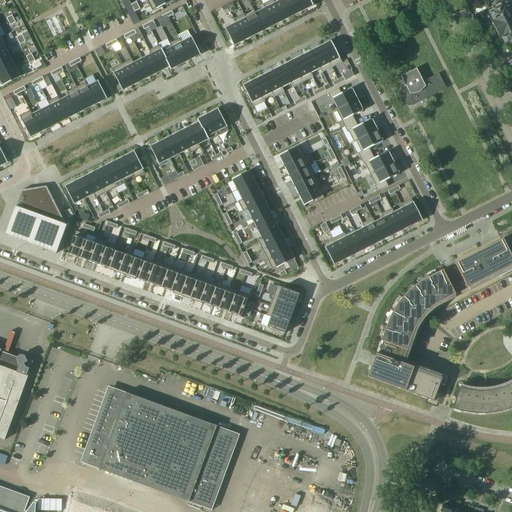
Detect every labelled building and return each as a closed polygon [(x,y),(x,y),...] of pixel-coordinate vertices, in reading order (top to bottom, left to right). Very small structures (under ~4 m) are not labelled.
[(172,0),(148,0),(147,1),(152,11),(173,0),(172,0)] [(270,0),(262,5),(261,5),(264,9),(273,26),(283,21),(274,4),(275,3),(272,0),(270,0)] [(281,0),(275,3),(274,4),(283,21),(293,16),(284,0),(281,0)] [(284,0),(293,16),(303,11),(297,0),(284,0)] [(309,0),(297,0),(303,11),(312,6),(309,0)] [(490,20),(495,30),(511,21),(511,16),(505,4),(501,6),(500,3),(492,7),(493,10),(489,12),(492,19),(490,20)] [(255,13),(254,14),(263,31),(273,26),(264,9),(255,13)] [(244,16),(243,17),(253,36),(263,31),(254,14),(255,13),(254,11),(253,12),(244,16)] [(233,19),(235,24),(235,23),(244,40),(253,36),(243,17),(244,16),(243,14),(242,15),(233,19)] [(53,37),(65,31),(57,17),(46,23),(53,37)] [(511,21),(495,30),(500,40),(502,38),(506,45),(510,43),(511,46),(511,45),(511,21)] [(235,24),(225,29),(233,46),(244,40),(235,23),(235,24)] [(0,49),(6,47),(9,46),(8,46),(4,36),(3,36),(0,37),(0,49)] [(181,43),(180,43),(189,60),(199,55),(190,38),(181,43)] [(169,43),(169,44),(170,46),(180,65),(189,60),(180,43),(181,43),(179,39),(178,39),(169,43)] [(330,41),(320,47),(331,68),(341,63),(330,41)] [(149,50),(148,51),(150,55),(151,55),(159,72),(168,67),(169,67),(160,50),(161,50),(158,45),(158,46),(149,50)] [(161,50),(160,50),(169,67),(168,67),(170,70),(180,65),(170,46),(161,50)] [(6,47),(0,49),(0,62),(9,57),(9,58),(11,57),(11,56),(6,47)] [(320,47),(311,51),(321,73),(331,68),(320,47)] [(311,51),(301,56),(312,78),(310,73),(319,69),(321,73),(311,51)] [(150,55),(141,59),(150,76),(159,72),(151,55),(150,55)] [(301,56),(291,61),(302,83),(312,78),(301,56)] [(9,57),(0,62),(0,74),(14,67),(9,58),(9,57)] [(130,60),(121,64),(132,86),(141,81),(132,64),(133,64),(131,59),(130,60)] [(133,64),(132,64),(141,81),(150,76),(141,59),(133,64)] [(291,61),(282,66),(293,88),(293,87),(296,93),(305,88),(302,83),(291,61)] [(121,64),(111,69),(122,91),(132,86),(121,64)] [(14,67),(0,74),(0,81),(2,86),(23,75),(18,65),(14,67)] [(282,66),(272,71),(283,92),(281,88),(290,84),(292,88),(293,88),(282,66)] [(442,90),(435,76),(423,82),(416,69),(400,77),(407,90),(406,90),(405,91),(404,92),(403,93),(403,94),(402,95),(402,96),(402,97),(402,98),(402,99),(402,100),(402,101),(403,101),(404,103),(405,104),(406,105),(407,105),(408,105),(410,106),(411,106),(413,105),(417,103),(427,98),(442,90)] [(272,71),(262,76),(273,97),(283,92),(272,71)] [(262,76),(253,81),(264,102),(263,100),(272,95),(273,98),(273,97),(262,76)] [(253,81),(243,86),(254,107),(264,102),(253,81)] [(87,87),(95,104),(106,99),(97,82),(87,87)] [(85,83),(76,87),(86,109),(95,104),(87,87),(85,83)] [(66,92),(68,97),(69,96),(77,113),(86,109),(76,87),(66,92)] [(338,89),(327,94),(330,100),(332,99),(337,110),(356,100),(350,89),(340,94),(338,89)] [(59,101),(68,118),(77,113),(69,96),(68,97),(59,101)] [(47,102),(49,106),(58,123),(68,118),(59,101),(57,97),(47,102)] [(11,98),(5,101),(10,110),(15,107),(11,98)] [(356,100),(337,110),(343,120),(341,121),(344,127),(354,121),(352,117),(362,111),(356,100)] [(49,106),(40,111),(49,128),(58,123),(49,106)] [(217,110),(207,115),(215,132),(216,132),(226,127),(217,110)] [(29,111),(19,116),(30,137),(40,132),(31,115),(32,115),(29,111)] [(32,115),(31,115),(40,132),(49,128),(40,111),(32,115)] [(197,120),(198,123),(199,122),(207,139),(207,140),(208,141),(218,136),(216,132),(215,132),(207,115),(197,120)] [(354,121),(344,127),(347,133),(348,132),(353,142),(376,131),(370,120),(357,126),(354,121)] [(198,123),(189,127),(198,144),(207,140),(207,139),(199,122),(198,123)] [(189,127),(179,132),(188,149),(190,154),(200,149),(200,148),(198,144),(189,127)] [(376,131),(353,142),(353,143),(355,142),(360,152),(357,154),(360,159),(371,154),(368,149),(382,142),(376,131)] [(179,132),(170,137),(178,154),(188,149),(179,132)] [(170,137),(160,142),(169,159),(178,154),(170,137)] [(160,142),(150,147),(159,164),(169,159),(160,142)] [(300,146),(278,156),(284,167),(305,156),(300,146)] [(133,152),(123,157),(133,177),(132,177),(133,179),(134,179),(144,174),(133,152)] [(371,154),(360,159),(363,165),(364,164),(369,175),(393,163),(387,152),(373,159),(371,154)] [(305,156),(284,167),(288,176),(310,165),(305,156)] [(123,157),(113,162),(123,182),(124,181),(132,177),(133,177),(123,157)] [(113,162),(104,167),(115,189),(124,184),(125,183),(124,181),(123,182),(113,162)] [(393,163),(369,175),(375,185),(374,186),(377,192),(387,187),(385,181),(398,174),(393,163)] [(310,165),(288,176),(293,186),(315,175),(310,165)] [(104,167),(94,172),(105,193),(115,189),(104,167)] [(94,172),(84,177),(93,194),(95,199),(95,198),(105,193),(94,172)] [(249,172),(232,180),(237,190),(254,182),(249,172)] [(315,175),(293,186),(298,195),(320,185),(315,175)] [(84,177),(75,182),(84,199),(93,194),(84,177)] [(75,182),(65,187),(73,204),(84,199),(75,182)] [(254,182),(237,190),(241,200),(242,200),(259,191),(254,182)] [(320,185),(298,195),(303,205),(322,196),(318,186),(320,185)] [(21,191),(4,235),(55,254),(66,226),(51,197),(51,198),(45,187),(29,189),(21,191)] [(241,200),(237,202),(242,212),(247,210),(246,210),(263,201),(259,191),(242,200),(241,200)] [(400,204),(402,209),(402,208),(411,226),(421,220),(410,199),(400,204)] [(263,201),(246,210),(247,210),(251,219),(268,211),(263,201)] [(393,213),(401,230),(411,226),(402,208),(402,209),(393,213)] [(65,211),(64,212),(68,219),(73,216),(69,209),(65,211)] [(381,214),(380,214),(383,218),(392,235),(401,230),(393,213),(391,209),(390,209),(381,214)] [(268,211),(251,219),(256,229),(273,220),(268,211)] [(374,223),(373,223),(382,240),(392,235),(383,218),(374,223)] [(362,224),(361,224),(363,228),(364,228),(372,245),(382,240),(373,223),(374,223),(372,219),(371,219),(362,224)] [(273,220),(256,229),(261,238),(261,239),(278,230),(273,220)] [(427,312),(432,308),(438,304),(511,265),(511,225),(496,234),(498,236),(500,241),(427,278),(424,280),(421,281),(419,283),(416,285),(413,287),(415,289),(411,292),(410,291),(409,290),(406,293),(404,296),(401,298),(403,300),(400,304),(399,303),(398,303),(397,305),(394,308),(393,310),(392,312),(394,314),(392,318),(390,317),(389,317),(388,319),(387,322),(386,325),(385,327),(388,328),(386,333),(384,333),(384,332),(380,341),(383,342),(381,347),(379,347),(379,346),(378,346),(367,378),(433,402),(441,378),(426,372),(425,375),(418,373),(419,370),(413,368),(402,363),(407,349),(409,342),(414,331),(417,325),(420,320),(423,315),(427,312)] [(355,233),(354,233),(363,250),(372,245),(364,228),(363,228),(355,233)] [(261,238),(257,240),(257,241),(262,250),(283,240),(278,230),(261,239),(261,238)] [(344,235),(343,236),(353,255),(363,250),(354,233),(355,233),(353,231),(344,235)] [(75,232),(67,254),(77,258),(84,240),(86,236),(85,235),(75,232)] [(342,234),(333,238),(344,260),(353,255),(343,236),(344,235),(343,233),(342,234)] [(333,238),(323,244),(333,265),(344,260),(333,238)] [(93,243),(87,261),(96,265),(103,247),(105,243),(104,242),(95,239),(93,243)] [(84,240),(77,258),(87,261),(93,243),(84,240)] [(283,240),(262,250),(267,260),(288,249),(283,240)] [(103,247),(96,265),(106,268),(112,250),(103,247)] [(288,249),(267,260),(272,270),(293,259),(288,249)] [(106,268),(105,269),(115,273),(122,254),(112,250),(106,268)] [(122,254),(115,273),(125,276),(132,255),(123,252),(122,252),(122,254)] [(132,255),(125,276),(134,280),(135,280),(135,279),(142,259),(132,255)] [(142,259),(135,279),(144,282),(151,262),(142,259)] [(151,262),(144,282),(154,286),(162,263),(152,260),(151,262)] [(162,263),(154,286),(163,289),(171,267),(162,263)] [(171,267),(163,289),(173,293),(181,271),(171,267)] [(173,293),(172,294),(173,294),(182,297),(191,274),(181,271),(173,293)] [(191,274),(182,297),(192,301),(200,277),(191,274)] [(200,277),(192,301),(201,304),(202,304),(202,303),(208,285),(208,286),(210,281),(200,277)] [(218,289),(211,307),(221,310),(229,288),(219,285),(219,284),(217,289),(218,289)] [(208,285),(202,303),(211,307),(218,289),(217,289),(208,286),(208,285)] [(276,286),(273,296),(295,304),(299,294),(276,286)] [(229,288),(221,310),(230,314),(239,292),(229,288)] [(239,292),(230,314),(240,317),(248,295),(239,292)] [(273,296),(269,306),(291,314),(295,304),(273,296)] [(265,315),(265,316),(270,317),(288,324),(291,314),(269,306),(265,315)] [(270,317),(266,327),(284,334),(288,324),(270,317)] [(17,356),(17,357),(16,360),(19,365),(16,372),(0,366),(0,438),(4,440),(28,377),(26,376),(28,369),(30,370),(33,363),(27,361),(26,361),(24,356),(21,355),(17,356)] [(511,383),(508,385),(502,388),(496,389),(491,390),(484,391),(477,391),(472,390),(467,389),(459,387),(452,409),(463,412),(469,413),(475,414),(478,414),(483,414),(485,414),(489,414),(493,413),(496,413),(500,412),(504,411),(506,411),(509,409),(511,408),(511,383)] [(119,399),(120,396),(117,394),(115,398),(108,395),(85,455),(93,458),(92,462),(96,463),(97,460),(190,494),(187,502),(211,510),(239,435),(215,426),(212,434),(119,399)] [(0,511),(32,511),(33,511),(30,510),(29,511),(28,511),(27,511),(24,511),(29,497),(0,486),(0,511)] [(403,499),(399,498),(396,504),(409,508),(411,502),(403,499)]
